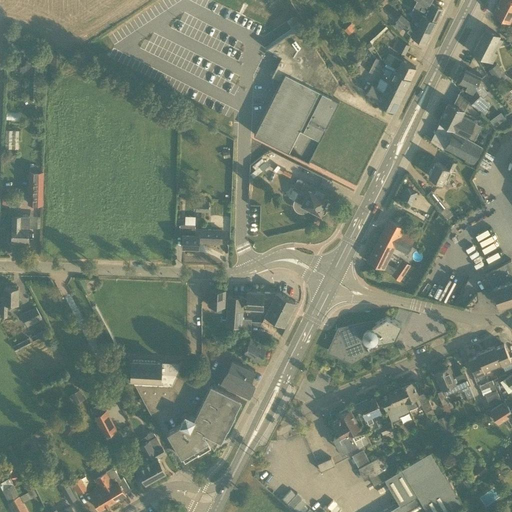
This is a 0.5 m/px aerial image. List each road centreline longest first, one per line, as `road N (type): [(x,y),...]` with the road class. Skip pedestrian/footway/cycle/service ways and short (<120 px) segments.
road 1 (unclassified): [(288,261),(221,274),(0,267)]
road 2 (residential): [(483,323),(474,335),(289,419)]
road 3 (track): [(294,0),(361,100),(403,125)]
road 4 (primary): [(394,154),(334,276)]
